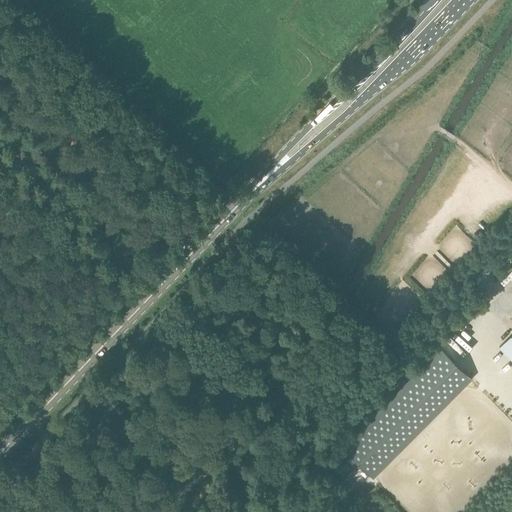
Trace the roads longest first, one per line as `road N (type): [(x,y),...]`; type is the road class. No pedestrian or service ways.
road 1 (unclassified): [(246,511),(511,236)]
road 2 (primary): [(222,223),(261,196),(461,0)]
road 3 (primary): [(0,457),(222,223)]
road 4 (primary): [(430,0),(222,223)]
road 5 (track): [(0,27),(213,234)]
